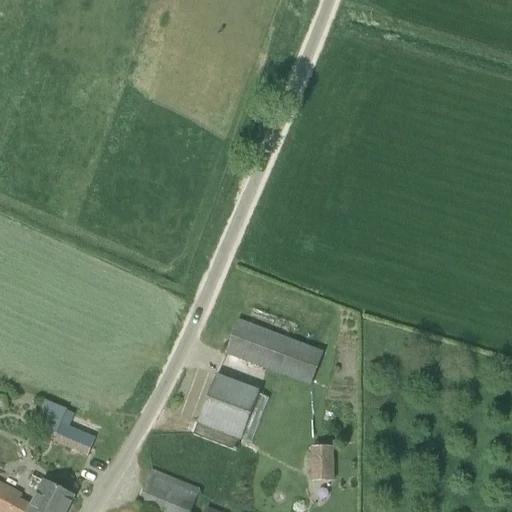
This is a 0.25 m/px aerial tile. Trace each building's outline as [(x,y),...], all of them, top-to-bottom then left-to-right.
[(238,321),(225,354),(243,361),(282,376),(295,343),(256,328),(238,321)] [(311,387),(323,354),(295,343),(282,376),(311,387)] [(268,400),(259,396),(260,393),(216,377),(193,437),(235,453),(239,440),(242,441),(252,445),(268,400)] [(47,432),(52,420),(39,415),(34,426),(47,432)] [(72,429),(64,448),(86,458),(95,439),(72,429)] [(334,448),(311,448),(311,483),(334,483),(334,448)] [(151,471),(139,503),(161,511),(190,511),(200,491),(151,471)] [(67,511),(75,498),(45,483),(31,508),(18,502),(21,496),(0,484),(0,511),(67,511)]
